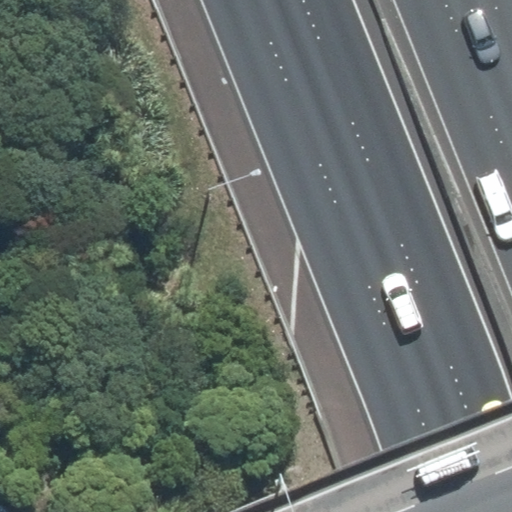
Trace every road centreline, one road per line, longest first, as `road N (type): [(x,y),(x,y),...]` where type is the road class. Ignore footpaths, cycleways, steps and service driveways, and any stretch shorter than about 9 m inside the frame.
road 1 (motorway): [(511,511),(304,0)]
road 2 (motorway): [(440,0),(511,178)]
road 3 (primary): [(383,511),(511,461)]
